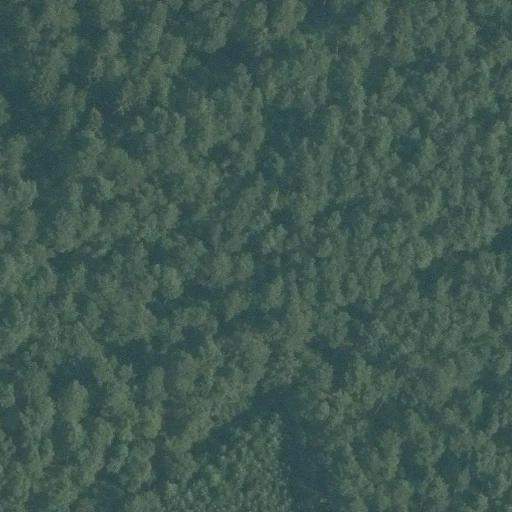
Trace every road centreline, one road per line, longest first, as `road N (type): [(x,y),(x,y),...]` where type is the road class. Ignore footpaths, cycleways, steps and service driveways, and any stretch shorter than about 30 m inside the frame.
road 1 (track): [(121,147),(484,0)]
road 2 (track): [(292,386),(121,147)]
road 3 (track): [(292,386),(511,252)]
road 4 (track): [(119,511),(292,386)]
road 5 (track): [(0,210),(121,147)]
